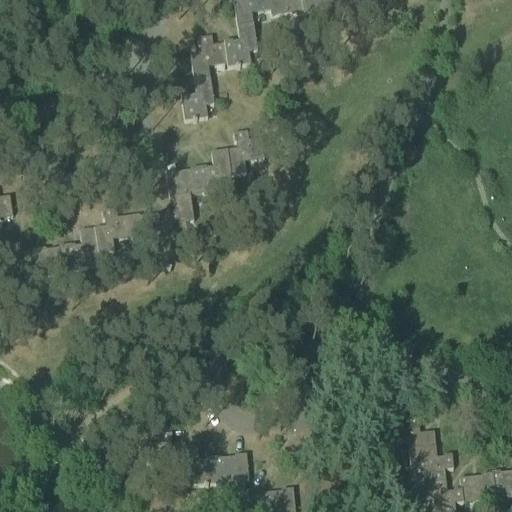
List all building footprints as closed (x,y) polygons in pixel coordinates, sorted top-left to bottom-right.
[(232,5),(236,31),(252,29),(250,17),(269,14),(266,0),(243,0),(244,3),(232,5)] [(266,0),(269,14),(270,20),(302,16),(299,0),(266,0)] [(299,0),(302,16),(302,17),(336,12),(333,0),(299,0)] [(333,0),(336,12),(343,11),(345,24),(366,21),(363,1),(368,0),(333,0)] [(223,45),(223,47),(226,68),(226,72),(235,71),(235,73),(239,72),(239,70),(250,69),(248,56),(256,55),(252,29),(236,31),(238,45),(231,47),(231,44),(223,45)] [(189,59),(193,85),(209,82),(207,70),(226,68),(223,47),(212,49),(210,40),(196,42),(197,50),(200,50),(201,57),(189,59)] [(209,82),(193,85),(195,99),(188,100),(188,98),(179,99),(183,126),(206,122),(205,110),(213,108),(209,82)] [(236,153),(226,154),(229,181),(245,179),(243,166),(263,163),(260,143),(248,144),(246,136),(232,138),(233,146),(235,146),(236,153)] [(205,170),(197,171),(201,198),(209,197),(209,199),(213,198),(213,196),(224,195),(222,182),(229,181),(226,154),(210,157),(212,172),(205,173),(205,170)] [(168,203),(173,202),(189,200),(201,198),(197,171),(189,172),(190,175),(176,177),(176,175),(164,176),(168,203)] [(0,222),(11,221),(8,200),(0,201),(0,222)] [(159,218),(163,243),(172,241),(172,243),(176,243),(175,241),(186,239),(184,227),(193,225),(189,200),(173,202),(175,216),(168,217),(167,215),(159,216),(159,218)] [(105,231),(94,232),(98,259),(113,257),(112,244),(130,241),(127,221),(116,222),(115,214),(100,216),(102,224),(104,224),(105,231)] [(139,219),(127,221),(130,241),(131,247),(163,243),(159,218),(139,221),(139,219)] [(73,248),(65,249),(70,276),(77,275),(78,277),(81,276),(81,274),(92,273),(90,260),(98,259),(94,232),(78,235),(81,250),(73,251),(73,248)] [(70,276),(65,249),(58,250),(58,253),(45,255),(44,252),(33,254),(36,274),(37,281),(70,276)] [(407,446),(408,454),(434,451),(433,436),(418,437),(418,430),(420,430),(419,422),(392,424),(393,433),(391,433),(391,437),(393,437),(394,448),(407,446)] [(167,480),(183,478),(180,452),(170,453),(169,446),(171,445),(170,437),(156,438),(156,447),(144,448),(146,469),(166,467),(167,480)] [(207,489),(215,488),(212,462),(204,462),(204,465),(197,465),(196,450),(180,452),(183,478),(191,478),(192,490),(203,489),(203,491),(207,491),(207,489)] [(422,469),(424,487),(444,485),(443,474),(452,473),(451,459),(442,459),(443,461),(435,462),(434,451),(408,454),(409,470),(422,469)] [(215,488),(227,487),(243,486),(248,485),(245,458),(233,460),(233,462),(220,463),(220,461),(212,462),(215,488)] [(511,500),(511,475),(499,477),(499,475),(490,476),(490,477),(492,477),(494,502),(511,500)] [(494,504),(494,502),(492,477),(490,477),(480,478),(480,480),(458,482),(459,493),(461,507),(494,504)] [(453,511),(453,508),(461,507),(459,493),(452,494),(452,495),(445,496),(444,485),(424,487),(418,488),(419,504),(432,503),(432,511),(453,511)] [(243,486),(227,487),(229,511),(260,511),(260,498),(259,496),(251,497),(251,499),(244,499),(243,486)] [(280,496),(260,498),(260,511),(293,511),(292,493),(280,494),(280,496)]
